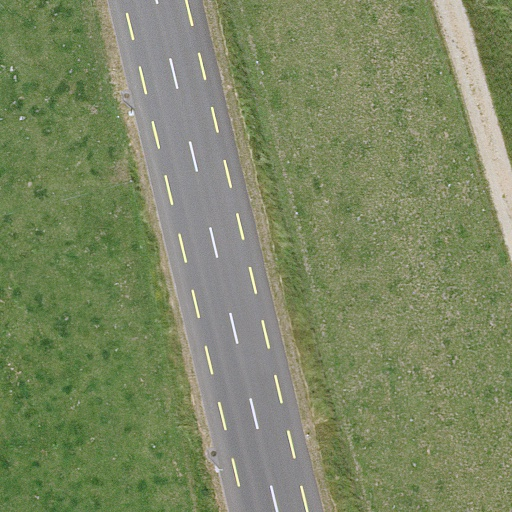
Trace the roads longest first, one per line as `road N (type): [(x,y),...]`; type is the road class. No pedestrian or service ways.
road 1 (secondary): [(160,0),(282,511)]
road 2 (track): [(449,0),(511,194)]
